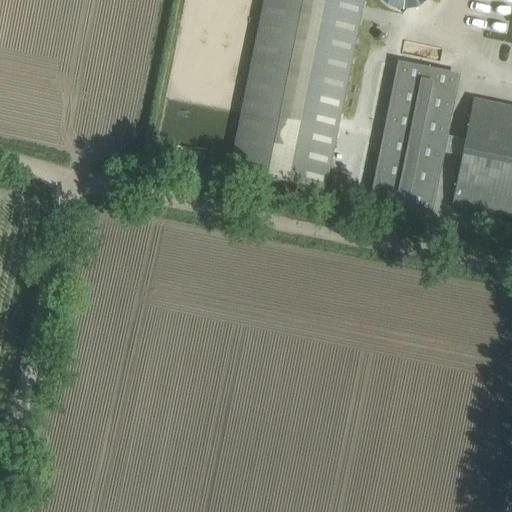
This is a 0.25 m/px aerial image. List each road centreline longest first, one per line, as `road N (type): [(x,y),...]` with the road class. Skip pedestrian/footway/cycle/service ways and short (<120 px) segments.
road 1 (track): [(69,174),(511,268)]
road 2 (track): [(2,511),(69,174)]
